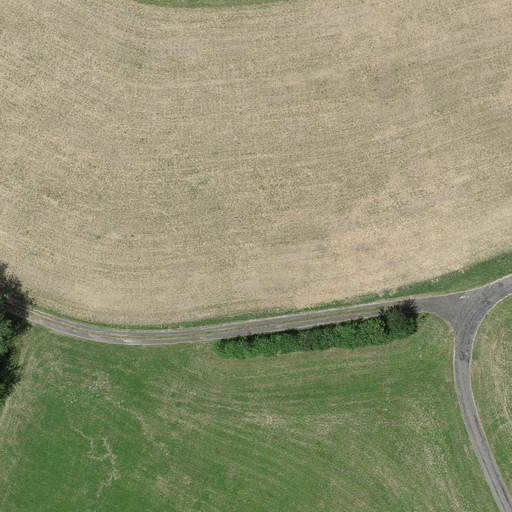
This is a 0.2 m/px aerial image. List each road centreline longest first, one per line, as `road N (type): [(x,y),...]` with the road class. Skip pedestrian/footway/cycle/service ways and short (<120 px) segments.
road 1 (track): [(0,303),(122,339),(405,306),(469,317)]
road 2 (track): [(506,511),(467,416),(460,370),(469,317),(511,285)]
